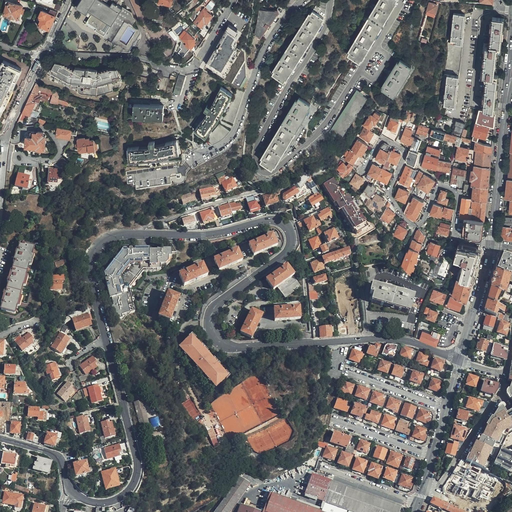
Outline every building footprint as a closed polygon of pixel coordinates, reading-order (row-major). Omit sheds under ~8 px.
[(90,11),(111,24),(119,11),(117,10),(120,5),(117,3),(118,0),(105,0),(105,2),(101,0),(80,0),(77,6),(88,14),(90,11)] [(379,32),(394,7),(396,5),(395,4),(396,0),(379,0),(377,4),(367,20),(353,43),(348,51),(349,52),(347,55),(359,62),(362,57),(363,57),(379,32)] [(23,13),(24,9),(21,8),(22,5),(6,1),(5,4),(6,5),(4,13),(9,14),(8,16),(14,17),(15,16),(19,17),(20,12),(23,13)] [(439,2),(434,1),(433,4),(430,3),(427,11),(436,13),(439,2)] [(303,53),(315,34),(323,22),(322,21),(324,18),(317,14),(320,9),(314,6),(308,16),(299,30),(285,51),(275,68),(276,69),(272,74),(284,81),(286,78),(287,79),(303,53)] [(204,8),(195,23),(201,27),(205,22),(207,23),(212,15),(207,12),(208,11),(204,8)] [(52,20),(56,12),(50,9),(49,13),(42,10),(40,14),(41,15),(40,17),(41,19),(38,25),(48,29),(52,20)] [(269,26),(278,13),(277,11),(259,9),(259,15),(258,23),(256,29),(255,33),(262,39),(271,27),(269,26)] [(134,36),(133,32),(127,28),(126,17),(119,11),(111,24),(103,36),(108,40),(107,43),(122,53),(134,36)] [(470,33),(476,34),(478,21),(469,20),(464,19),(465,14),(461,14),(454,13),(452,23),(449,38),(448,42),(460,44),(458,55),(456,64),(454,76),(463,76),(466,77),(467,65),(468,47),(469,37),(470,33)] [(496,113),(496,108),(495,107),(496,97),(497,84),(498,75),(494,75),(495,62),(496,51),(500,51),(501,45),(503,30),(504,18),(493,17),(492,25),(490,25),(489,29),(491,29),(491,32),(489,44),(484,43),(483,53),(484,53),(483,60),(482,60),(482,63),(483,63),(482,72),(481,72),(480,80),(486,81),(484,97),(482,97),(482,101),(483,101),(483,110),(496,113)] [(243,82),(246,77),(246,71),(244,52),(234,46),(237,42),(233,40),(238,32),(229,27),(220,44),(209,63),(226,73),(223,79),(239,88),(243,82)] [(462,106),(469,107),(473,66),(476,34),(470,33),(469,37),(468,47),(467,65),(466,77),(465,84),(462,106)] [(183,56),(189,48),(181,42),(179,47),(180,48),(179,53),(183,56)] [(0,121),(4,124),(15,101),(26,79),(32,65),(7,53),(0,66),(0,121)] [(120,83),(115,69),(110,70),(99,73),(97,69),(90,69),(90,68),(88,67),(87,68),(75,67),(73,71),(72,71),(63,65),(58,63),(51,76),(63,82),(72,87),(87,88),(88,89),(88,90),(91,91),(91,92),(96,94),(104,91),(105,91),(117,87),(116,84),(120,83)] [(395,100),(409,79),(407,78),(410,75),(399,67),(395,72),(394,72),(385,86),(383,90),(384,90),(380,96),(392,103),(394,100),(395,100)] [(453,84),(454,76),(443,74),(442,79),(440,92),(438,103),(449,105),(450,98),(453,84)] [(180,95),(185,77),(178,75),(173,93),(180,95)] [(30,95),(22,113),(29,115),(32,109),(36,111),(39,104),(35,103),(36,102),(32,101),(36,93),(39,89),(49,92),(50,88),(36,83),(30,95)] [(345,130),(356,114),(368,98),(358,92),(347,107),(331,131),(340,137),(345,130)] [(220,116),(226,108),(230,100),(225,97),(225,96),(219,93),(210,109),(201,122),(195,130),(200,134),(200,133),(206,137),(213,128),(218,119),(220,116)] [(237,113),(243,98),(236,96),(231,108),(226,121),(233,124),(234,123),(237,113)] [(288,145),(298,129),(309,112),(307,111),(309,108),(298,101),(295,105),(294,105),(283,122),(273,138),(264,154),(262,157),(263,158),(260,163),(272,170),(274,167),(275,167),(288,145)] [(163,118),(163,106),(134,104),(133,117),(163,118)] [(494,124),(496,113),(483,110),(480,109),(476,123),(486,125),(492,127),(494,127),(494,124)] [(368,115),(362,125),(364,127),(364,126),(370,129),(373,123),(375,124),(381,114),(376,112),(373,116),(370,115),(370,116),(368,115)] [(388,115),(388,116),(391,118),(388,127),(395,130),(399,121),(402,122),(403,120),(388,115)] [(96,131),(111,129),(110,117),(95,118),(96,131)] [(489,139),(492,127),(486,125),(476,123),(473,135),(474,135),(473,140),(481,142),(482,137),(489,139)] [(421,140),(424,140),(427,132),(428,128),(419,125),(416,132),(419,133),(417,138),(421,140)] [(226,135),(229,131),(223,127),(222,129),(219,132),(215,135),(213,137),(209,139),(210,142),(212,145),(215,144),(219,142),(221,140),(224,138),(226,135)] [(57,136),(71,139),(71,135),(72,131),(62,129),(57,128),(57,136)] [(369,141),(374,133),(365,128),(360,136),(369,141)] [(411,145),(414,137),(411,136),(413,131),(406,128),(401,140),(408,142),(408,143),(411,145)] [(444,139),(444,138),(445,135),(445,133),(432,129),(430,135),(441,138),(444,139)] [(38,132),(31,132),(31,136),(27,136),(26,146),(37,147),(37,148),(44,149),(45,135),(41,135),(41,132),(38,131),(38,132)] [(456,141),(457,136),(445,133),(445,135),(444,138),(450,140),(456,141)] [(411,145),(409,150),(417,152),(420,144),(421,140),(417,138),(414,137),(411,145)] [(93,156),(92,145),(91,145),(91,144),(87,144),(87,142),(86,142),(85,138),(78,139),(79,143),(77,143),(78,151),(79,154),(80,155),(82,155),(84,155),(85,157),(93,156)] [(365,149),(368,145),(358,139),(357,142),(351,150),(359,155),(361,156),(365,149)] [(171,155),(180,153),(178,147),(179,147),(177,141),(156,146),(150,147),(128,149),(129,155),(130,155),(131,161),(152,159),(160,157),(171,155)] [(491,157),(492,146),(487,145),(477,142),(476,150),(470,150),(468,160),(468,164),(473,165),(475,165),(486,166),(490,166),(490,164),(491,157)] [(381,147),(380,149),(381,149),(376,158),(385,163),(387,158),(390,153),(386,151),(387,148),(389,145),(386,144),(385,143),(384,144),(382,145),(381,147)] [(456,158),(468,160),(470,150),(467,149),(458,147),(456,158)] [(359,155),(351,150),(349,153),(347,152),(345,155),(347,157),(346,160),(353,164),(359,155)] [(409,163),(419,167),(421,162),(422,156),(423,154),(417,152),(409,150),(408,154),(407,156),(405,162),(409,163)] [(385,163),(384,165),(389,167),(390,165),(389,164),(391,161),(396,163),(400,154),(391,151),(389,158),(387,158),(385,163)] [(423,165),(427,166),(437,168),(438,160),(439,157),(435,157),(426,154),(424,161),(423,165)] [(443,170),(450,171),(452,162),(449,162),(445,161),(438,160),(437,168),(437,169),(443,170)] [(349,172),(354,166),(349,164),(346,166),(343,163),(337,168),(341,172),(339,173),(343,177),(345,175),(346,175),(349,172)] [(369,172),(378,176),(381,171),(382,168),(373,164),(372,167),(369,172)] [(378,176),(377,178),(387,183),(392,174),(393,174),(395,170),(389,167),(384,165),(382,168),(381,171),(378,176)] [(488,179),(490,166),(486,166),(475,165),(474,171),(472,171),(471,181),(473,182),(472,185),(488,187),(488,179)] [(415,171),(406,167),(399,182),(409,186),(415,171)] [(451,185),(456,188),(458,175),(466,176),(467,170),(459,169),(453,168),(452,173),(450,183),(451,185)] [(59,179),(58,169),(55,169),(48,169),(48,170),(46,170),(47,184),(56,183),(55,179),(59,179)] [(137,189),(171,184),(169,169),(127,176),(128,184),(136,182),(137,189)] [(300,188),(311,178),(307,171),(297,183),(300,188)] [(368,173),(366,177),(366,178),(370,181),(371,182),(374,177),(377,178),(378,176),(369,172),(369,173),(368,173)] [(418,183),(423,174),(419,172),(414,181),(418,183)] [(27,189),(29,183),(28,183),(30,177),(19,174),(15,186),(27,189)] [(364,179),(356,174),(351,183),(358,188),(364,179)] [(424,199),(434,181),(424,176),(418,187),(422,189),(418,196),(424,199)] [(331,200),(336,209),(340,206),(349,221),(354,230),(355,231),(366,225),(357,210),(351,200),(348,202),(341,191),(332,177),(322,183),(331,200)] [(233,179),(222,184),(227,193),(236,188),(237,189),(242,186),(243,184),(243,183),(242,182),(241,181),(239,182),(238,180),(237,181),(235,178),(233,179)] [(369,183),(363,192),(370,197),(372,193),(373,193),(376,190),(375,189),(377,186),(374,184),(373,183),(372,185),(369,183)] [(486,201),(488,187),(472,185),(465,184),(464,190),(463,193),(467,193),(468,188),(474,189),(473,199),(486,201)] [(290,197),(298,192),(295,188),(284,195),(285,199),(286,201),(290,198),(290,197)] [(215,189),(200,191),(202,199),(210,198),(210,196),(216,196),(215,189)] [(405,203),(408,194),(399,190),(395,199),(405,203)] [(372,201),(368,207),(370,209),(372,205),(380,209),(385,200),(383,198),(384,196),(378,191),(372,201)] [(323,202),(325,202),(319,192),(312,197),(314,200),(310,202),(312,206),(322,201),(323,202)] [(444,199),(446,193),(441,192),(438,202),(446,205),(447,200),(444,199)] [(191,193),(181,196),(182,200),(183,204),(191,202),(196,200),(195,194),(192,195),(191,193)] [(278,203),(276,196),(272,197),(272,195),(264,197),(266,206),(278,203)] [(254,198),(254,196),(252,197),(246,198),(248,205),(250,212),(251,211),(258,209),(257,206),(256,203),(256,202),(262,201),(261,198),(258,199),(258,197),(254,198)] [(408,203),(403,214),(405,215),(407,217),(415,221),(423,203),(414,198),(411,204),(408,203)] [(485,211),(486,201),(473,199),(462,198),(461,208),(459,218),(462,218),(464,218),(477,220),(484,221),(485,211)] [(381,216),(379,219),(380,220),(382,218),(388,222),(395,214),(388,208),(391,205),(388,201),(385,208),(381,216)] [(235,203),(230,205),(232,212),(233,212),(233,214),(238,213),(237,211),(241,210),(240,205),(236,206),(236,205),(235,203)] [(222,217),(232,214),(232,212),(230,205),(219,208),(222,217)] [(340,206),(336,209),(351,234),(353,237),(372,226),(369,222),(357,210),(366,225),(355,231),(354,230),(349,221),(340,206)] [(442,208),(434,206),(430,216),(440,218),(441,218),(442,213),(441,212),(442,208)] [(331,217),(333,216),(328,208),(320,212),(322,215),(318,216),(321,220),(330,215),(331,217)] [(450,219),(452,210),(445,209),(443,213),(442,213),(441,218),(450,219)] [(214,216),(212,211),(201,214),(204,223),(214,220),(214,219),(216,219),(215,216),(214,216)] [(187,219),(182,220),(184,226),(196,223),(194,217),(187,219)] [(511,217),(508,217),(505,217),(503,229),(503,234),(507,240),(511,240),(511,217)] [(317,228),(313,218),(305,221),(309,231),(317,228)] [(483,234),(484,221),(477,220),(464,218),(464,224),(462,235),(462,236),(477,238),(478,237),(483,234)] [(449,230),(450,230),(451,224),(441,222),(440,226),(437,226),(436,228),(438,229),(437,232),(448,235),(449,230)] [(396,223),(393,229),(396,231),(394,234),(402,238),(406,228),(396,223)] [(425,234),(420,228),(417,230),(415,237),(418,238),(417,238),(423,240),(425,234)] [(338,239),(334,230),(325,234),(329,243),(338,239)] [(277,245),(272,234),(255,241),(249,244),(254,255),(263,251),(274,246),(277,245)] [(385,256),(381,234),(378,234),(356,239),(357,247),(361,266),(386,262),(385,256)] [(313,250),(320,247),(321,246),(317,237),(309,241),(313,250)] [(410,247),(418,250),(421,242),(413,238),(410,247)] [(437,255),(440,245),(431,242),(430,244),(429,243),(427,248),(429,249),(427,252),(437,255)] [(14,314),(33,247),(20,243),(20,246),(17,245),(13,258),(16,259),(12,270),(11,269),(7,283),(9,283),(5,295),(4,294),(0,307),(2,307),(1,310),(14,314)] [(118,302),(121,315),(136,312),(136,311),(133,300),(131,289),(137,280),(146,270),(154,270),(159,270),(162,270),(162,265),(167,265),(168,266),(173,262),(172,260),(172,252),(173,252),(173,244),(159,244),(159,247),(151,247),(151,244),(136,245),(126,245),(108,268),(110,275),(111,274),(116,293),(117,293),(120,301),(118,302)] [(324,255),(329,253),(326,244),(321,246),(320,247),(324,255)] [(451,268),(448,276),(458,278),(472,282),(476,267),(480,253),(476,248),(468,246),(458,244),(454,259),(451,268)] [(404,256),(401,262),(402,265),(407,269),(410,272),(412,268),(413,268),(415,265),(413,264),(415,260),(416,260),(417,257),(416,256),(418,250),(410,247),(408,246),(405,254),(406,255),(405,257),(404,256)] [(242,260),(237,249),(225,254),(214,259),(219,270),(240,261),(242,260)] [(344,257),(350,255),(349,249),(335,254),(330,255),(322,258),(323,259),(325,264),(344,257)] [(510,275),(511,276),(511,275),(511,255),(505,254),(500,257),(499,259),(496,270),(499,270),(510,275)] [(438,274),(444,276),(449,261),(443,259),(438,274)] [(323,269),(320,260),(311,263),(312,264),(314,273),(323,269)] [(296,274),(289,263),(266,277),(274,288),(296,274)] [(208,275),(202,264),(186,271),(180,274),(184,285),(197,280),(208,275)] [(131,289),(133,300),(135,300),(135,297),(133,289),(135,286),(142,278),(147,272),(159,272),(159,270),(154,270),(146,270),(137,280),(131,289)] [(499,270),(496,270),(494,278),(491,288),(493,290),(502,293),(504,295),(506,288),(508,280),(510,275),(499,270)] [(326,281),(325,276),(314,278),(315,284),(326,281)] [(426,282),(433,285),(435,279),(428,276),(426,282)] [(458,278),(452,295),(457,298),(463,301),(466,302),(468,294),(471,284),(472,282),(458,278)] [(63,290),(63,279),(58,279),(58,281),(54,281),(54,290),(63,290)] [(410,312),(415,297),(406,294),(407,291),(404,290),(402,293),(388,289),(389,285),(385,284),(384,288),(373,284),(370,293),(375,294),(373,301),(393,307),(410,312)] [(511,302),(511,298),(504,295),(502,293),(493,290),(491,288),(490,292),(488,300),(497,305),(499,300),(501,301),(502,300),(510,304),(511,302)] [(441,298),(443,294),(434,290),(431,299),(443,303),(444,299),(441,298)] [(170,321),(176,307),(180,297),(168,293),(168,295),(162,308),(159,316),(170,321)] [(463,301),(451,297),(448,305),(460,310),(463,301)] [(497,305),(488,300),(484,311),(486,312),(492,315),(495,316),(496,313),(496,312),(497,310),(503,313),(504,308),(497,305)] [(63,320),(65,323),(72,320),(76,331),(91,325),(87,314),(89,314),(87,309),(68,316),(63,320)] [(257,327),(263,315),(252,309),(247,319),(240,332),(251,338),(257,327)] [(434,320),(437,312),(431,309),(427,318),(434,320)] [(495,318),(491,317),(486,316),(483,326),(492,328),(495,318)] [(301,331),(300,319),(293,319),(275,321),(276,333),(282,332),(301,331)] [(509,325),(508,324),(501,322),(500,324),(497,332),(506,335),(508,330),(507,329),(509,325)] [(320,337),(332,336),(331,327),(320,327),(320,337)] [(354,335),(360,334),(360,327),(343,328),(343,335),(354,335)] [(423,332),(420,340),(431,344),(436,346),(440,334),(432,331),(431,335),(423,332)] [(21,350),(32,343),(30,340),(33,338),(29,332),(15,341),(21,350)] [(62,333),(54,345),(57,347),(56,349),(61,352),(70,339),(62,333)] [(195,338),(193,335),(184,343),(180,347),(183,351),(191,359),(200,369),(210,380),(213,384),(216,387),(222,381),(229,375),(222,367),(212,356),(205,349),(195,338)] [(4,345),(9,344),(6,340),(4,340),(0,339),(0,355),(3,355),(4,345)] [(489,353),(492,343),(481,340),(479,343),(478,343),(476,349),(477,350),(488,353),(489,353)] [(507,349),(508,345),(500,342),(492,340),(492,343),(489,353),(488,354),(491,355),(494,344),(502,346),(501,347),(507,349)] [(506,356),(507,349),(501,347),(502,346),(494,344),(491,355),(490,358),(500,361),(500,357),(506,359),(506,356)] [(378,351),(379,350),(380,347),(379,346),(377,345),(376,345),(375,348),(370,346),(367,354),(376,357),(378,351)] [(395,350),(396,347),(391,346),(388,346),(387,346),(386,347),(385,348),(384,350),(382,355),(385,356),(387,355),(388,355),(389,353),(390,352),(391,352),(392,352),(393,352),(394,352),(395,350)] [(400,356),(410,359),(412,356),(410,355),(412,350),(402,347),(400,356)] [(359,362),(362,353),(353,350),(350,359),(359,362)] [(417,353),(417,352),(412,350),(410,355),(412,356),(410,359),(409,363),(412,365),(413,362),(416,355),(417,353)] [(212,385),(213,384),(210,380),(200,369),(191,359),(183,351),(181,352),(184,355),(191,364),(199,371),(206,379),(212,385)] [(419,353),(416,362),(423,365),(427,366),(428,362),(426,361),(428,356),(419,353)] [(97,367),(95,363),(97,362),(93,356),(79,365),(85,374),(97,367)] [(440,371),(443,362),(434,359),(431,368),(440,371)] [(387,373),(391,364),(382,361),(378,369),(387,373)] [(59,376),(54,363),(44,366),(50,382),(56,379),(56,377),(59,376)] [(21,376),(24,376),(22,372),(18,364),(15,364),(15,366),(5,366),(4,374),(15,374),(15,375),(21,376)] [(401,377),(404,369),(395,366),(392,374),(401,377)] [(407,378),(404,385),(408,386),(410,381),(413,372),(423,376),(424,373),(421,372),(415,370),(411,368),(410,370),(407,378)] [(413,372),(410,381),(420,384),(423,376),(413,372)] [(477,380),(478,377),(469,375),(467,382),(466,384),(475,386),(477,380)] [(93,380),(94,384),(100,384),(102,397),(109,397),(109,387),(104,388),(103,379),(93,380)] [(438,392),(441,383),(433,379),(429,388),(438,392)] [(491,468),(511,476),(511,450),(502,445),(507,435),(511,431),(511,381),(510,380),(506,390),(511,400),(511,406),(504,411),(499,402),(478,433),(464,459),(489,472),(491,468)] [(64,401),(74,389),(67,382),(56,394),(64,401)] [(498,389),(498,386),(486,382),(484,387),(481,386),(480,390),(488,392),(494,395),(497,391),(497,390),(498,389)] [(26,394),(26,389),(24,389),(25,384),(15,383),(15,393),(26,394)] [(350,395),(353,386),(344,383),(343,387),(342,386),(340,391),(350,395)] [(102,401),(99,387),(97,387),(96,385),(88,387),(91,397),(92,403),(102,401)] [(365,400),(369,391),(360,387),(358,392),(357,392),(355,396),(365,400)] [(180,389),(176,391),(177,393),(181,403),(186,399),(186,398),(180,389)] [(383,396),(374,392),(371,402),(382,406),(384,401),(382,400),(383,396)] [(333,406),(333,409),(334,409),(335,407),(347,412),(348,408),(345,407),(347,402),(335,398),(335,400),(333,406)] [(400,402),(395,400),(390,398),(387,408),(393,410),(393,411),(397,412),(400,402)] [(482,405),(486,407),(488,404),(479,401),(469,398),(466,407),(478,411),(480,406),(481,406),(482,405)] [(139,422),(140,426),(148,424),(147,418),(144,406),(142,400),(135,402),(137,413),(139,422)] [(363,413),(365,408),(355,404),(351,413),(360,417),(362,412),(363,413)] [(411,420),(415,409),(405,404),(401,416),(411,420)] [(47,413),(47,412),(39,412),(39,409),(36,409),(36,407),(29,407),(29,415),(38,416),(38,419),(46,419),(47,413)] [(428,418),(430,413),(420,410),(417,419),(428,424),(430,419),(428,418)] [(377,423),(380,415),(373,412),(372,412),(370,416),(367,415),(366,419),(377,423)] [(465,421),(468,413),(463,412),(462,413),(458,412),(457,419),(465,421)] [(90,423),(88,415),(76,418),(80,434),(91,431),(89,424),(90,423)] [(393,424),(395,419),(385,416),(384,419),(381,425),(393,429),(395,425),(393,424)] [(152,431),(163,429),(160,417),(157,417),(150,419),(152,431)] [(406,425),(407,421),(405,420),(401,418),(396,430),(408,435),(409,431),(406,430),(408,425),(406,425)] [(66,425),(61,419),(56,424),(61,429),(66,425)] [(14,437),(16,438),(16,436),(19,436),(20,424),(13,423),(13,420),(11,420),(10,425),(12,425),(11,433),(14,434),(14,437)] [(116,435),(112,421),(108,422),(108,420),(101,422),(106,438),(116,435)] [(459,440),(458,443),(462,444),(463,442),(462,441),(464,437),(464,436),(465,432),(466,430),(458,428),(454,426),(451,436),(451,438),(459,440)] [(424,435),(425,430),(416,427),(415,430),(413,436),(416,438),(424,441),(426,436),(424,435)] [(54,446),(58,432),(52,431),(51,435),(48,434),(45,443),(54,446)] [(212,431),(207,434),(208,436),(211,441),(215,439),(216,439),(212,431)] [(341,440),(342,436),(335,433),(331,442),(339,445),(341,440)] [(33,443),(37,440),(33,439),(34,435),(29,434),(27,441),(33,443)] [(350,439),(342,436),(341,440),(339,445),(346,448),(345,451),(349,452),(350,453),(353,454),(354,451),(355,449),(347,446),(350,439)] [(369,444),(358,440),(355,447),(355,449),(354,451),(353,454),(355,455),(357,450),(366,453),(369,444)] [(446,454),(454,456),(456,452),(457,451),(462,444),(458,443),(457,444),(453,443),(452,446),(448,445),(446,454)] [(122,451),(120,444),(105,449),(104,449),(107,459),(120,456),(120,452),(122,451)] [(324,446),(322,446),(321,452),(320,455),(319,459),(322,460),(323,457),(328,458),(327,460),(333,462),(337,451),(324,446)] [(385,454),(386,451),(379,448),(377,447),(375,454),(374,457),(383,461),(385,454)] [(15,464),(17,455),(13,454),(13,453),(8,452),(8,453),(3,452),(2,463),(4,464),(15,466),(15,464)] [(399,463),(402,456),(391,452),(390,456),(387,464),(397,468),(399,463)] [(352,457),(355,458),(355,455),(353,454),(350,453),(349,455),(342,453),(339,463),(348,467),(352,457)] [(48,471),(52,462),(39,458),(37,464),(36,463),(34,468),(48,473),(48,471)] [(412,464),(413,461),(407,458),(404,467),(411,470),(413,465),(412,464)] [(464,459),(462,458),(461,458),(455,468),(450,477),(458,481),(457,483),(459,484),(456,492),(450,505),(454,507),(464,511),(465,511),(482,511),(488,507),(510,488),(511,485),(511,482),(499,476),(489,472),(464,459)] [(363,473),(367,463),(357,459),(353,469),(363,473)] [(92,472),(90,465),(87,466),(86,461),(74,464),(76,475),(80,474),(80,476),(80,477),(81,478),(82,479),(84,479),(85,478),(86,476),(86,475),(85,473),(92,472)] [(378,479),(382,468),(372,464),(369,472),(368,475),(378,479)] [(120,485),(115,468),(102,472),(106,488),(120,485)] [(393,482),(396,473),(387,470),(384,478),(393,482)] [(333,480),(313,472),(305,494),(350,511),(398,511),(400,507),(333,480)] [(333,480),(400,507),(403,501),(335,475),(333,480)] [(410,483),(412,479),(402,475),(399,485),(410,489),(412,484),(410,483)] [(227,511),(250,483),(241,477),(214,511),(227,511)] [(441,488),(442,491),(445,493),(449,495),(457,483),(458,481),(450,477),(444,484),(441,488)] [(321,511),(322,511),(272,491),(263,511),(259,511),(240,504),(236,511),(321,511)] [(21,508),(23,496),(18,495),(5,493),(3,503),(15,506),(15,507),(21,508)] [(433,497),(430,503),(442,508),(444,503),(437,499),(433,497)] [(32,511),(47,511),(49,505),(47,505),(46,506),(35,503),(32,511)] [(444,503),(442,508),(450,511),(463,511),(464,511),(454,507),(450,505),(444,503)]
